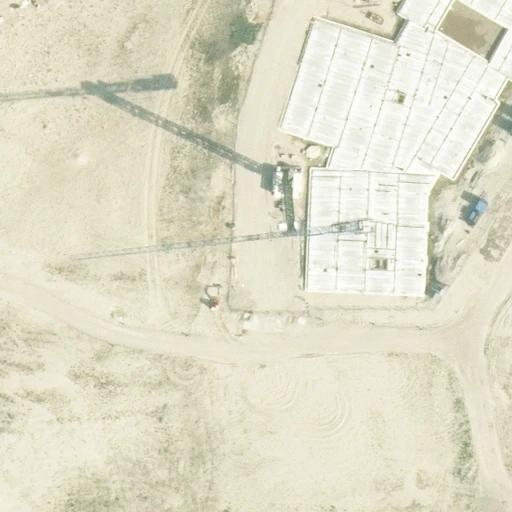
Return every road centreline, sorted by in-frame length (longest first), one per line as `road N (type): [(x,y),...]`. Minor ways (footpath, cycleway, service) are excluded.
road 1 (residential): [(0,270),(85,279),(260,355),(462,354)]
road 2 (residential): [(462,354),(493,488)]
road 3 (residential): [(363,511),(493,488)]
